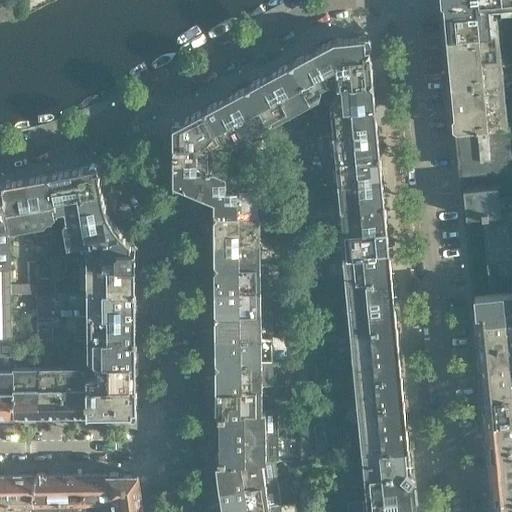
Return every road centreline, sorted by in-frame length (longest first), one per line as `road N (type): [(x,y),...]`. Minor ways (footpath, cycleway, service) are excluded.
road 1 (residential): [(443,511),(414,41),(398,5)]
road 2 (residential): [(181,443),(154,214),(118,117)]
road 3 (residential): [(118,117),(339,0)]
road 4 (residential): [(0,443),(181,443)]
road 5 (residential): [(0,153),(118,117)]
